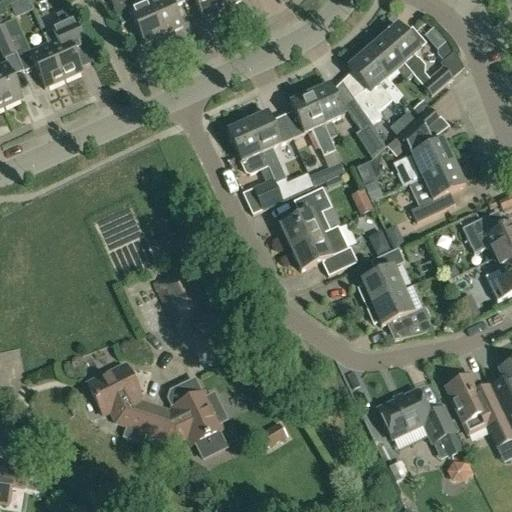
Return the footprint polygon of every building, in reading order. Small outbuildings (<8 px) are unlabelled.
[(149,0),(147,1),(165,42),(174,37),(172,32),(182,28),(173,7),(183,3),(181,0),(149,0)] [(181,0),(183,3),(188,0),(193,0),(202,19),(212,15),(214,19),(224,15),(216,0),(181,0)] [(216,0),(224,15),(233,11),(231,6),(241,2),(240,0),(216,0)] [(165,42),(147,1),(128,10),(144,45),(153,41),(155,46),(165,42)] [(43,37),(47,46),(64,82),(83,73),(75,56),(87,51),(82,39),(67,11),(56,17),(60,26),(50,31),(51,34),(43,37)] [(414,58),(420,53),(397,26),(380,41),(412,78),(432,100),(453,81),(442,70),(429,82),(424,77),(425,68),(418,61),(417,61),(414,58)] [(0,51),(4,60),(15,55),(10,43),(3,27),(0,28),(0,51)] [(21,38),(10,43),(15,55),(16,56),(27,51),(21,38)] [(364,55),(387,81),(397,73),(406,84),(412,78),(380,41),(364,55)] [(64,82),(47,46),(28,55),(45,91),(64,82)] [(347,69),(366,91),(352,101),(356,105),(371,127),(381,120),(377,115),(392,104),(394,107),(402,100),(387,81),(364,55),(347,69)] [(0,67),(0,101),(4,109),(23,100),(6,64),(0,67)] [(309,96),(329,141),(337,137),(331,124),(344,119),(329,87),(309,96)] [(289,105),(303,137),(311,133),(323,159),(335,154),(329,141),(309,96),(289,105)] [(361,134),(371,127),(356,105),(346,112),(361,134)] [(453,166),(443,143),(432,148),(425,134),(439,121),(429,111),(397,142),(407,153),(408,152),(411,158),(398,164),(401,171),(399,178),(404,189),(409,187),(453,166)] [(267,115),(247,124),(274,186),(286,181),(272,151),(281,147),(267,115)] [(247,124),(226,133),(246,175),(250,176),(259,172),(269,193),(257,199),(262,212),(282,204),(274,186),(247,124)] [(464,188),(453,166),(409,187),(419,209),(410,213),(416,225),(449,210),(444,198),(464,188)] [(339,180),(325,187),(328,192),(342,186),(339,180)] [(365,188),(352,196),(366,217),(379,208),(365,188)] [(320,216),(331,210),(322,191),(293,204),(300,219),(279,228),(290,251),(328,233),(320,216)] [(511,198),(498,205),(502,215),(511,210),(511,198)] [(493,260),(511,251),(511,224),(504,228),(498,213),(462,231),(474,256),(488,249),(493,260)] [(353,225),(342,229),(349,248),(360,244),(353,225)] [(328,233),(290,251),(300,274),(321,264),(328,279),(357,265),(350,250),(348,251),(337,229),(328,233)] [(371,306),(403,292),(393,269),(404,265),(398,251),(376,261),(381,274),(361,283),(363,288),(357,291),(365,308),(371,306)] [(511,251),(493,260),(499,272),(484,279),(497,304),(511,296),(511,251)] [(197,318),(201,326),(213,319),(188,268),(153,286),(179,337),(191,331),(187,323),(197,318)] [(373,326),(378,324),(381,329),(397,322),(404,339),(420,337),(432,332),(428,323),(429,322),(424,310),(413,315),(403,292),(371,306),(365,308),(373,326)] [(164,308),(146,314),(152,335),(171,329),(164,308)] [(24,359),(5,364),(10,379),(28,374),(24,359)] [(511,364),(498,371),(504,382),(492,387),(511,428),(511,364)] [(145,437),(146,434),(154,410),(141,405),(137,407),(134,401),(140,398),(125,367),(87,386),(102,417),(108,414),(114,427),(125,431),(145,437)] [(455,385),(445,390),(467,437),(486,428),(496,450),(511,442),(511,435),(489,388),(478,393),(472,382),(472,381),(469,375),(453,382),(455,385)] [(213,396),(206,400),(203,394),(201,395),(194,382),(170,393),(168,400),(175,415),(170,418),(168,414),(154,410),(146,434),(145,437),(177,448),(188,442),(191,447),(195,445),(203,461),(226,450),(218,434),(222,432),(219,425),(226,422),(213,396)] [(454,435),(455,435),(443,409),(428,416),(417,393),(377,412),(391,442),(423,427),(432,446),(439,442),(448,461),(463,453),(454,435)] [(279,426),(260,437),(267,450),(286,438),(279,426)] [(0,450),(3,454),(14,446),(2,428),(0,429),(0,450)] [(472,459),(451,460),(453,482),(474,481),(472,459)] [(24,488),(27,469),(2,465),(0,477),(0,476),(0,505),(8,507),(12,486),(24,488)]
